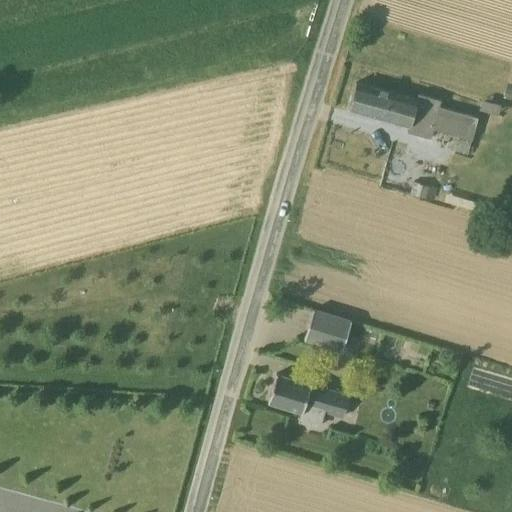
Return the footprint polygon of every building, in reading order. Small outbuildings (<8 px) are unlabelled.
[(433,104),(417,100),(356,82),(349,108),(422,129),(426,113),(431,115),(433,104)] [(498,160),(506,138),(485,130),(477,153),(498,160)] [(437,188),(416,182),(413,194),(434,199),(437,188)] [(351,321),(313,309),(304,339),(342,350),(351,321)] [(349,396),(311,384),(276,373),(268,401),(301,411),(298,421),(320,427),(325,411),(343,416),(349,396)]
